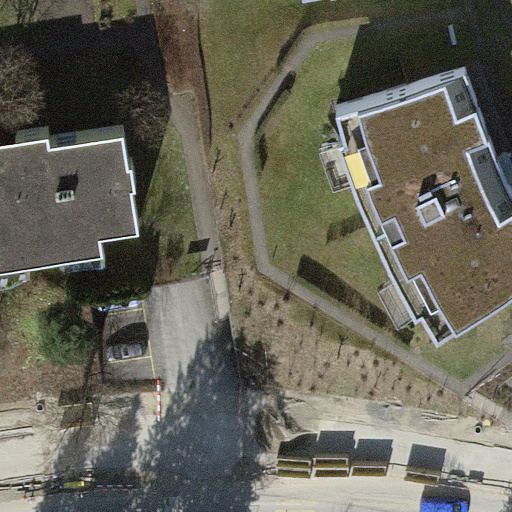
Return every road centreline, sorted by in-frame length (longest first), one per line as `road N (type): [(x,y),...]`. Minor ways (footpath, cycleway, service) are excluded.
road 1 (residential): [(511,484),(458,467),(301,448),(160,447),(0,464)]
road 2 (residential): [(145,511),(298,504),(511,510)]
